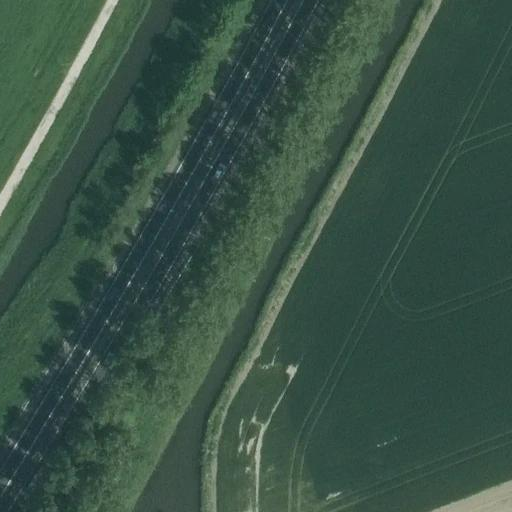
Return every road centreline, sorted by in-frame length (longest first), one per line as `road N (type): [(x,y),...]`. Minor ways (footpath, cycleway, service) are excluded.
road 1 (trunk): [(10,511),(180,232),(308,0)]
road 2 (trunk): [(276,0),(0,476)]
